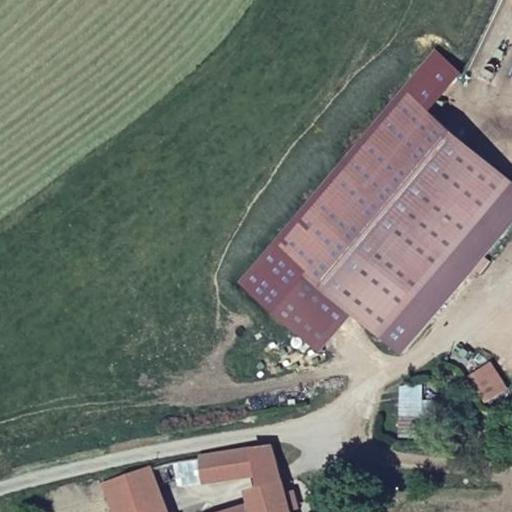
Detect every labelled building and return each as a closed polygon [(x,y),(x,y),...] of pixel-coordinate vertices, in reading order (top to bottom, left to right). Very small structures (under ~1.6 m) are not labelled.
[(511,225),(511,180),(404,90),(275,244),(405,353),(471,275),(476,269),(479,271),(481,274),(491,262),(486,257),(511,225)] [(424,401),(423,386),(402,387),(401,438),(423,438),(423,430),(424,401)] [(456,429),(456,400),(424,401),(423,430),(456,429)] [(255,449),(203,458),(206,482),(261,473),(258,465),(277,459),(273,447),(255,449)] [(179,487),(206,482),(203,458),(174,463),(179,487)] [(285,482),(277,459),(258,465),(261,473),(264,488),(285,482)] [(169,511),(152,468),(106,484),(116,511),(169,511)] [(293,511),(285,482),(264,488),(251,492),(254,504),(245,506),(246,511),(293,511)]
